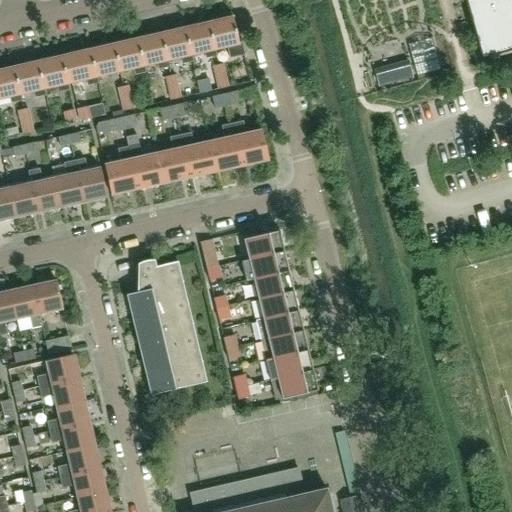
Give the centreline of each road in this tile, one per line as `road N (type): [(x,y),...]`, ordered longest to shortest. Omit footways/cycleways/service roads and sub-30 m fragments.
road 1 (residential): [(387,511),(309,190)]
road 2 (residential): [(140,511),(78,242)]
road 3 (residential): [(78,242),(309,190)]
road 4 (residential): [(309,190),(255,0)]
